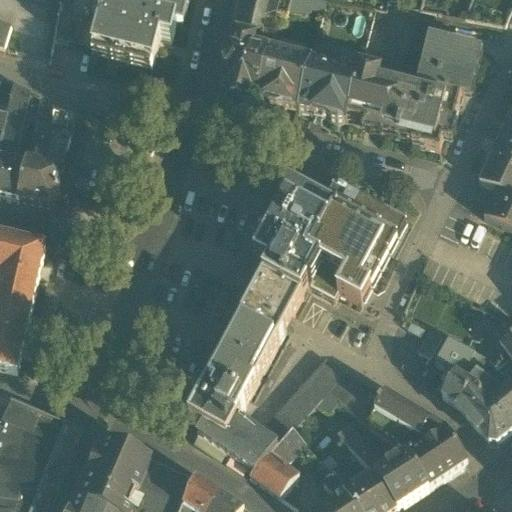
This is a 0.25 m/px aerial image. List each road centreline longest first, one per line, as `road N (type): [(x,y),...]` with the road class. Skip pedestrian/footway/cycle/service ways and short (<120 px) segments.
road 1 (residential): [(446,192),(365,371),(455,429),(500,475)]
road 2 (residential): [(446,192),(189,119)]
road 3 (residential): [(189,119),(0,72)]
road 4 (residential): [(264,511),(228,485),(92,425)]
road 5 (residential): [(143,270),(92,425)]
road 6 (residential): [(189,119),(143,270)]
road 7 (residential): [(511,52),(446,192)]
road 8 (residential): [(0,228),(143,270)]
road 9 (residential): [(223,0),(189,119)]
